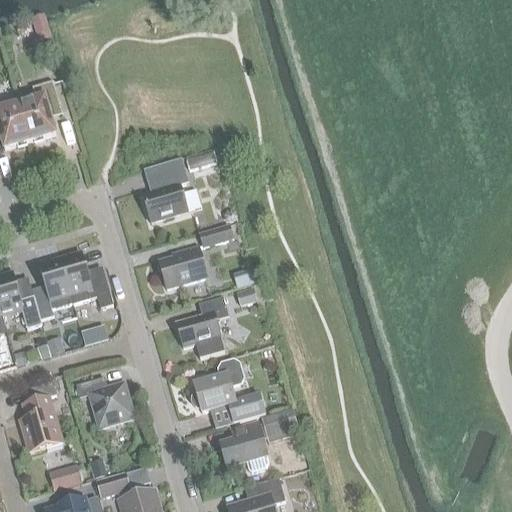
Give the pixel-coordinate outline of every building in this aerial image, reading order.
[(51,40),(47,27),(46,23),(45,18),(32,21),(33,26),(35,31),(38,44),(51,40)] [(35,102),(18,107),(29,146),(55,138),(49,117),(61,114),(52,85),(32,91),(35,102)] [(0,140),(4,153),(29,146),(18,107),(2,112),(0,105),(0,140)] [(216,167),(213,156),(185,164),(188,175),(216,167)] [(189,189),(181,162),(146,173),(153,196),(142,200),(150,227),(187,216),(180,192),(189,189)] [(233,243),(229,228),(198,237),(202,252),(233,243)] [(207,282),(198,251),(183,256),(184,259),(158,266),(166,293),(207,282)] [(81,258),(60,264),(70,299),(72,308),(97,301),(100,313),(113,309),(106,288),(91,292),(81,258)] [(46,296),(33,300),(40,324),(53,320),(53,318),(52,317),(51,314),(72,308),(70,299),(60,264),(38,270),(45,294),(46,296)] [(12,278),(0,281),(0,315),(1,319),(20,314),(26,333),(41,329),(40,324),(33,300),(20,303),(12,278)] [(256,304),(253,292),(236,297),(240,309),(256,304)] [(228,321),(222,301),(198,308),(201,320),(176,327),(183,352),(195,348),(199,363),(224,356),(215,325),(228,321)] [(85,350),(99,346),(95,332),(81,336),(85,350)] [(52,359),(64,355),(60,341),(48,344),(52,359)] [(46,346),(37,350),(41,362),(51,359),(46,346)] [(24,354),(14,358),(18,370),(28,367),(24,354)] [(235,368),(229,365),(221,368),(218,373),(220,381),(193,388),(195,396),(194,397),(193,398),(192,399),(192,400),(191,401),(191,403),(191,404),(191,405),(191,407),(192,408),(193,409),(194,410),(195,411),(196,411),(197,412),(200,412),(201,416),(227,409),(232,428),(265,419),(259,397),(234,403),(230,391),(236,389),(239,384),(235,368)] [(33,406),(48,401),(56,399),(52,386),(29,392),(33,406)] [(132,422),(123,389),(90,398),(99,431),(132,422)] [(61,447),(48,401),(33,406),(23,409),(27,423),(20,425),(29,457),(61,447)] [(299,438),(292,413),(260,422),(268,447),(299,438)] [(267,461),(257,425),(230,433),(233,444),(219,448),(226,473),(267,461)] [(106,478),(101,463),(89,466),(93,482),(106,478)] [(81,487),(76,469),(48,477),(52,495),(81,487)] [(130,494),(125,477),(95,484),(99,502),(130,494)] [(285,506),(278,482),(255,488),(259,502),(228,511),(271,511),(271,510),(285,506)] [(158,511),(153,494),(123,503),(125,511),(158,511)]
